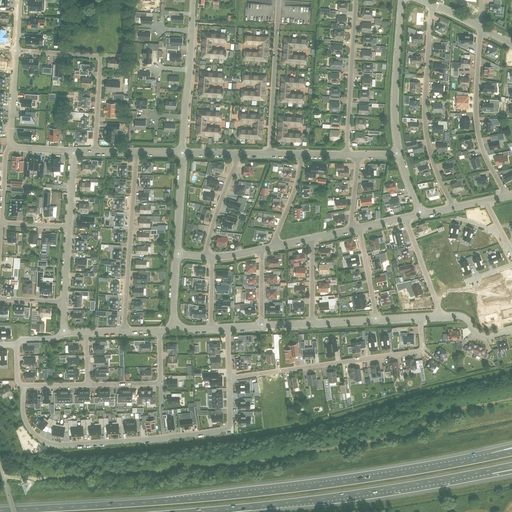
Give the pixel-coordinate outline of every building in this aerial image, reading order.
[(44,0),(38,0),(39,2),(30,1),(29,10),(41,11),(42,2),(45,2),(44,0)] [(490,4),(490,12),(496,12),(496,15),(503,16),(503,13),(504,7),(501,7),(501,5),(500,5),(500,4),(500,1),(497,1),(497,4),(496,5),(494,5),(491,5),(491,4),(490,4)] [(338,3),(338,11),(347,11),(347,4),(338,3)] [(372,18),(372,10),(363,10),(363,13),(362,14),(362,16),(363,16),(363,18),(372,18)] [(172,23),(183,23),(183,16),(180,16),(179,14),(179,11),(169,11),(169,15),(173,15),(172,23)] [(146,16),(146,13),(136,12),(135,18),(142,18),(141,24),(152,24),(152,17),(146,16)] [(414,24),(414,28),(420,28),(421,25),(423,25),(424,17),(424,13),(417,13),(416,25),(414,24)] [(0,21),(8,22),(9,15),(0,14),(0,21)] [(347,19),(347,17),(338,17),(337,28),(345,29),(345,25),(346,25),(346,22),(347,21),(347,19)] [(44,20),(45,20),(45,19),(32,19),(32,21),(29,21),(28,28),(38,28),(38,24),(43,25),(44,20)] [(447,23),(444,22),(442,25),(438,23),(435,30),(442,33),(447,23)] [(362,24),(362,31),(371,32),(371,24),(362,24)] [(416,30),(411,28),(408,27),(408,31),(413,34),(413,35),(412,43),(416,43),(416,42),(422,42),(422,41),(423,40),(423,38),(422,37),(422,36),(415,35),(415,33),(416,30)] [(334,39),(343,40),(343,39),(344,38),(344,36),(343,36),(344,32),(335,32),(332,32),(331,36),(334,37),(334,39)] [(203,38),(202,38),(202,42),(203,42),(203,45),(211,45),(211,42),(212,38),(207,37),(207,36),(208,33),(204,33),(203,38)] [(219,34),(208,33),(207,36),(207,37),(212,38),(211,42),(218,42),(219,34)] [(39,40),(42,40),(43,34),(36,34),(36,37),(28,36),(27,44),(28,44),(28,45),(32,45),(32,44),(34,44),(34,46),(39,46),(39,44),(39,40)] [(226,41),(227,41),(227,37),(226,37),(226,34),(219,34),(218,42),(226,43),(226,41)] [(245,44),(253,44),(253,36),(251,36),(251,35),(247,35),(247,36),(246,36),(245,38),(244,38),(244,42),(245,42),(245,44)] [(257,36),(253,36),(253,44),(260,45),(260,41),(264,41),(264,39),(264,37),(261,37),(261,36),(257,35),(257,36)] [(458,43),(457,46),(466,47),(467,43),(472,44),(473,37),(461,36),(460,43),(458,43)] [(260,45),(259,49),(268,49),(268,47),(269,47),(269,43),(268,43),(268,37),(264,37),(264,39),(264,41),(260,41),(260,45)] [(377,38),(363,37),(363,45),(372,46),(372,42),(376,43),(377,38)] [(166,43),(165,49),(167,49),(174,50),(175,50),(175,45),(182,46),(182,38),(172,38),(171,43),(166,43)] [(288,43),(289,41),(288,41),(289,38),(285,38),(284,44),(283,44),(283,47),(284,48),(284,50),(292,51),(292,47),(292,43),(288,43)] [(293,38),(292,39),(289,38),(288,41),(289,41),(288,43),(292,43),(292,47),(299,47),(300,39),(296,39),(296,38),(293,38)] [(302,38),(302,39),(300,39),(299,47),(307,48),(307,46),(308,46),(308,42),(307,42),(307,40),(306,40),(306,39),(302,38)] [(436,45),(436,46),(435,47),(434,48),(434,49),(434,50),(435,50),(435,52),(445,53),(445,46),(447,46),(447,42),(441,42),(441,45),(436,45)] [(143,49),(142,63),(150,63),(151,58),(152,53),(151,53),(151,50),(153,50),(153,43),(148,43),(148,50),(143,49)] [(201,51),(202,52),(202,57),(206,57),(206,55),(206,53),(211,53),(211,49),(211,45),(203,45),(203,48),(202,47),(201,51)] [(333,53),(342,54),(343,46),(334,45),(330,45),(330,53),(333,53)] [(495,47),(493,50),(489,48),(486,54),(493,58),(495,53),(498,48),(495,47)] [(167,53),(167,60),(170,60),(181,61),(181,54),(176,54),(174,53),(174,50),(167,49),(167,53)] [(210,57),(210,59),(214,59),(214,58),(217,58),(218,50),(211,49),(211,53),(206,53),(206,55),(206,57),(210,57)] [(267,52),(268,49),(259,49),(259,52),(259,56),(263,57),(263,58),(263,61),(267,61),(267,56),(268,56),(268,52),(267,52)] [(223,59),(223,58),(225,58),(225,56),(226,56),(226,52),(225,52),(225,50),(218,50),(217,58),(219,58),(219,59),(223,59)] [(283,62),(287,62),(287,60),(287,58),(291,59),(292,55),(292,51),(284,50),(284,53),(283,53),(282,57),(283,57),(283,62)] [(250,60),(252,60),(252,52),(245,51),(244,54),(243,54),(243,58),(244,58),(244,60),(246,60),(245,61),(249,61),(250,60)] [(363,52),(362,53),(362,55),(362,59),(371,59),(372,52),(363,51),(363,52)] [(259,56),(259,52),(252,52),(252,60),(255,60),(255,61),(259,62),(259,61),(263,61),(263,58),(263,57),(259,56)] [(295,63),(298,63),(299,55),(292,55),(291,59),(287,58),(287,60),(287,62),(291,63),(291,64),(295,64),(295,63)] [(306,58),(306,56),(299,55),(298,63),(300,63),(300,64),(304,65),(304,64),(306,64),(306,62),(307,62),(307,58),(306,58)] [(461,63),(461,67),(470,67),(470,60),(469,60),(470,55),(465,55),(464,59),(461,59),(461,63)] [(421,57),(411,56),(411,64),(414,64),(415,63),(420,64),(420,62),(421,61),(422,59),(421,58),(421,57)] [(334,59),(334,60),(331,60),(330,68),(342,69),(342,61),(341,61),(342,57),(336,57),(336,60),(334,59)] [(25,64),(24,64),(24,68),(29,69),(29,71),(34,71),(34,69),(38,69),(38,64),(38,63),(37,63),(37,60),(33,60),(33,59),(30,59),(30,60),(25,59),(25,64)] [(75,74),(74,74),(80,75),(86,75),(86,71),(93,71),(94,70),(94,68),(93,67),(93,65),(90,65),(90,64),(84,63),(84,64),(80,64),(79,71),(75,71),(75,74)] [(444,68),(445,65),(435,63),(435,65),(434,66),(434,68),(435,69),(434,70),(440,71),(440,72),(444,73),(444,74),(449,74),(449,69),(444,68)] [(53,67),(52,80),(61,81),(62,64),(58,64),(58,65),(58,66),(56,66),(56,67),(53,67)] [(364,65),(363,72),(372,73),(373,65),(364,65)] [(484,75),(484,76),(492,77),(492,68),(485,67),(485,71),(484,72),(484,75)] [(209,71),(209,72),(205,72),(205,75),(205,76),(209,77),(209,81),(215,81),(216,73),(213,73),(213,72),(209,71)] [(139,72),(139,79),(146,79),(146,82),(151,82),(151,88),(155,88),(156,80),(150,79),(150,72),(139,72)] [(205,76),(205,75),(205,72),(201,72),(201,77),(200,77),(199,81),(200,81),(200,84),(208,84),(209,83),(209,81),(209,77),(205,76)] [(224,73),(222,73),(222,72),(218,72),(218,73),(216,73),(215,81),(223,82),(223,79),(224,80),(225,76),(224,75),(224,73)] [(242,83),(250,83),(251,75),(248,75),(249,74),(245,74),(245,75),(243,75),(243,77),(242,77),(242,81),(243,81),(242,83)] [(254,74),(254,75),(251,75),(250,83),(257,84),(257,80),(261,80),(261,78),(262,78),(262,76),(258,76),(258,75),(254,74)] [(339,74),(330,74),(330,82),(339,82),(339,79),(340,78),(340,76),(339,76),(339,74)] [(257,84),(257,88),(265,88),(265,86),(266,86),(266,82),(265,82),(266,76),(262,76),(262,78),(261,78),(261,80),(257,80),(257,84)] [(179,77),(169,77),(169,84),(179,85),(179,77)] [(280,87),(281,87),(281,89),(289,90),(290,86),(290,82),(286,82),(286,80),(286,77),(282,77),(282,83),(281,83),(280,87)] [(290,86),(296,86),(297,78),(294,78),(294,77),(290,77),(290,78),(286,77),(286,80),(286,82),(290,82),(290,86)] [(299,78),(297,78),(296,86),(304,87),(304,85),(305,85),(306,81),(305,81),(305,79),(303,79),(303,78),(299,77),(299,78)] [(86,78),(82,78),(82,86),(85,86),(84,90),(89,91),(89,87),(91,87),(91,85),(92,84),(92,82),(91,81),(91,80),(86,79),(86,78)] [(460,78),(460,86),(469,86),(469,78),(460,78)] [(372,79),(363,79),(362,86),(371,87),(372,79)] [(116,90),(119,90),(119,81),(107,81),(107,91),(116,92),(116,90)] [(419,83),(412,83),(412,88),(411,88),(411,92),(415,92),(416,93),(418,93),(418,92),(419,92),(420,91),(420,89),(419,89),(419,83)] [(484,85),(483,92),(494,93),(494,92),(494,88),(496,88),(497,86),(497,83),(492,83),(491,86),(484,85)] [(208,84),(200,84),(200,87),(199,86),(199,90),(200,90),(199,96),(203,96),(204,94),(204,92),(208,92),(208,88),(208,84)] [(433,90),(433,91),(439,92),(439,93),(443,93),(443,85),(434,84),(434,86),(433,87),(433,89),(433,90)] [(204,94),(203,96),(207,96),(207,97),(211,98),(211,97),(214,97),(215,89),(208,88),(208,92),(204,92),(204,94)] [(265,88),(257,88),(257,91),(256,95),(260,96),(260,97),(260,100),(264,100),(265,95),(266,95),(266,91),(265,91),(265,88)] [(224,91),(223,91),(223,89),(215,89),(214,97),(217,97),(217,98),(221,98),(221,97),(222,97),(222,95),(223,95),(224,91)] [(289,94),(289,90),(281,89),(281,92),(280,92),(280,96),(281,96),(280,101),(284,102),(285,99),(285,97),(289,98),(289,94)] [(340,90),(331,89),(331,97),(340,97),(340,90)] [(247,99),(249,99),(250,91),(242,90),(242,93),(241,93),(240,96),(242,97),(241,99),(243,99),(243,100),(247,100),(247,99)] [(256,100),(260,100),(260,97),(260,96),(256,95),(257,91),(250,91),(249,99),(252,99),(252,100),(256,101),(256,100)] [(468,108),(468,96),(462,96),(462,92),(457,91),(457,100),(455,100),(455,104),(457,104),(457,108),(468,108)] [(369,93),(360,92),(360,100),(369,100),(369,93)] [(79,101),(82,102),(82,108),(90,108),(90,97),(85,97),(85,94),(80,93),(79,101)] [(25,94),(26,94),(26,99),(22,99),(21,106),(32,107),(32,100),(38,100),(38,95),(25,94)] [(285,97),(285,99),(284,102),(288,102),(288,103),(292,103),(292,102),(295,102),(296,94),(289,94),(289,98),(285,97)] [(304,95),(296,94),(295,102),(298,102),(298,103),(302,104),(302,103),(303,103),(303,101),(304,101),(305,97),(304,97),(304,95)] [(419,104),(419,101),(416,101),(416,100),(416,101),(414,101),(414,100),(414,101),(411,101),(411,104),(410,104),(411,104),(411,106),(410,106),(411,106),(411,109),(414,109),(413,110),(414,110),(414,109),(416,109),(416,110),(416,109),(419,109),(419,106),(420,107),(420,106),(419,106),(419,104),(420,104),(419,104)] [(494,113),(495,108),(499,109),(500,100),(490,100),(490,104),(483,103),(482,110),(483,110),(483,112),(494,113)] [(147,101),(137,101),(136,108),(146,109),(147,101)] [(176,102),(166,101),(166,109),(176,109),(176,102)] [(105,107),(105,112),(107,113),(106,116),(115,117),(115,113),(115,109),(117,109),(118,103),(116,103),(113,103),(113,104),(108,104),(107,103),(107,107),(105,107)] [(339,103),(330,103),(330,110),(339,111),(339,108),(340,107),(340,105),(339,104),(339,103)] [(433,109),(433,112),(437,112),(440,112),(442,112),(442,104),(441,104),(439,104),(439,103),(433,103),(433,109)] [(368,106),(359,106),(359,113),(368,114),(368,106)] [(210,110),(206,110),(206,111),(202,111),(202,113),(202,115),(206,115),(206,119),(213,120),(213,112),(210,111),(210,110)] [(26,112),(26,116),(21,116),(20,123),(32,124),(32,123),(31,123),(32,117),(35,117),(35,112),(36,112),(26,111),(25,112),(26,112)] [(198,123),(206,123),(206,119),(206,115),(202,115),(202,113),(202,111),(198,111),(198,116),(197,116),(197,120),(198,120),(198,121),(198,123)] [(220,111),(216,111),(216,112),(213,112),(213,120),(221,120),(221,118),(222,118),(222,114),(221,114),(221,112),(220,112),(220,111)] [(240,120),(240,122),(248,122),(248,114),(246,114),(246,113),(242,112),(242,114),(240,113),(240,116),(239,115),(239,119),(240,120)] [(251,113),(251,114),(248,114),(248,122),(254,123),(255,123),(255,119),(259,119),(259,117),(259,115),(255,114),(255,113),(251,113)] [(255,119),(255,123),(254,123),(254,126),(262,127),(263,124),(264,124),(264,120),(263,120),(263,115),(259,115),(259,117),(259,119),(255,119)] [(283,121),(283,119),(284,116),(279,116),(279,122),(278,122),(278,126),(279,126),(279,128),(287,129),(287,125),(287,121),(283,121)] [(287,116),(287,117),(284,116),(283,119),(283,121),(287,121),(287,125),(294,125),(294,117),(291,117),(291,116),(287,116)] [(297,116),(297,117),(294,117),(294,125),(302,126),(302,124),(303,124),(303,120),(302,120),(302,118),(301,118),(301,117),(297,116)] [(340,118),(331,118),(331,125),(340,126),(340,118)] [(468,118),(460,119),(460,123),(461,122),(461,128),(463,128),(464,129),(466,129),(467,128),(468,128),(468,118)] [(356,119),(356,127),(365,128),(365,120),(356,119)] [(499,119),(489,119),(489,122),(485,122),(484,132),(491,132),(491,128),(492,128),(494,126),(494,125),(499,125),(499,119)] [(146,121),(136,121),(135,128),(145,129),(146,121)] [(439,125),(434,125),(434,126),(432,127),(432,129),(433,130),(433,132),(439,132),(439,133),(443,133),(443,126),(445,126),(446,122),(440,122),(439,125)] [(113,142),(113,140),(113,136),(114,136),(115,129),(117,129),(119,129),(119,123),(109,123),(109,129),(109,131),(107,131),(105,130),(105,132),(104,132),(104,134),(104,135),(104,136),(104,138),(104,140),(106,140),(106,141),(108,141),(108,142),(113,143),(113,142)] [(175,124),(165,123),(165,131),(175,132),(175,124)] [(197,129),(197,135),(201,135),(201,132),(201,131),(205,131),(206,127),(206,123),(198,123),(197,125),(196,125),(196,129),(197,129)] [(258,134),(258,136),(258,139),(262,139),(262,134),(263,134),(263,130),(262,130),(262,127),(254,126),(254,130),(254,134),(258,134)] [(201,135),(205,135),(205,136),(209,137),(209,135),(212,136),(212,127),(206,127),(205,131),(201,131),(201,132),(201,135)] [(214,137),(218,137),(218,136),(220,136),(220,134),(221,134),(221,130),(220,130),(220,128),(212,127),(212,136),(214,136),(214,137)] [(278,140),(282,141),(282,138),(282,136),(286,137),(287,133),(287,129),(279,128),(279,131),(277,131),(277,135),(278,135),(278,140)] [(20,132),(19,139),(31,140),(32,135),(36,135),(37,129),(26,129),(26,132),(24,131),(24,133),(20,132)] [(49,141),(58,141),(58,129),(50,129),(49,141)] [(244,138),(247,138),(247,130),(239,129),(239,131),(238,131),(238,135),(239,135),(239,137),(240,138),(240,139),(244,139),(244,138)] [(254,130),(247,130),(247,138),(250,138),(250,139),(254,140),(254,138),(258,139),(258,136),(258,134),(254,134),(254,130)] [(331,131),(330,139),(339,140),(339,136),(340,136),(340,134),(340,133),(340,132),(331,131)] [(87,142),(87,132),(77,132),(76,142),(87,142)] [(282,136),(282,138),(282,141),(286,141),(286,142),(290,142),(290,141),(293,141),(293,133),(287,133),(286,137),(282,136)] [(301,134),(293,133),(293,141),(295,141),(295,142),(299,143),(299,142),(301,142),(301,140),(302,140),(302,136),(301,136),(301,134)] [(365,134),(356,133),(355,134),(355,135),(355,137),(355,141),(367,141),(368,136),(364,136),(365,134)] [(491,142),(489,143),(490,150),(500,147),(499,141),(504,140),(503,135),(490,137),(491,137),(492,142),(491,142)] [(472,138),(465,140),(468,150),(474,148),(472,138)] [(407,149),(413,148),(414,153),(423,151),(423,149),(424,148),(423,146),(422,145),(422,144),(417,145),(416,141),(413,142),(413,140),(405,141),(406,143),(407,149)] [(443,144),(437,144),(437,145),(436,146),(437,148),(438,149),(438,151),(443,151),(447,151),(447,144),(449,143),(449,140),(443,140),(443,144)] [(503,156),(496,157),(497,165),(509,162),(507,156),(511,155),(510,151),(507,151),(503,152),(503,156)] [(12,167),(12,171),(16,172),(16,171),(19,171),(23,171),(23,162),(21,162),(21,157),(13,157),(12,167)] [(28,158),(28,161),(25,161),(24,176),(29,177),(30,170),(34,170),(34,159),(35,159),(35,158),(32,158),(32,157),(29,157),(29,158),(28,158)] [(478,157),(470,160),(473,169),(476,168),(477,168),(479,168),(479,166),(481,166),(478,157)] [(42,177),(43,164),(44,164),(44,163),(41,163),(41,159),(40,159),(40,158),(37,158),(37,159),(35,159),(34,159),(34,170),(38,170),(37,177),(42,177)] [(44,167),(44,174),(48,175),(48,172),(54,173),(54,172),(55,159),(51,159),(51,160),(48,160),(48,162),(48,167),(44,167)] [(443,166),(444,167),(443,169),(444,171),(445,171),(445,173),(451,171),(451,172),(455,171),(453,164),(455,163),(454,160),(448,161),(449,165),(443,166)] [(148,165),(143,165),(143,172),(151,172),(151,167),(152,162),(148,162),(148,165)] [(258,162),(246,162),(246,168),(244,168),(244,175),(253,175),(253,172),(253,166),(258,166),(258,162)] [(420,162),(415,164),(416,168),(418,167),(421,174),(425,173),(426,176),(431,175),(429,171),(429,169),(430,168),(429,166),(428,166),(427,164),(422,166),(420,162)] [(223,172),(224,166),(214,163),(213,170),(223,172)] [(92,165),(83,164),(83,166),(82,167),(81,169),(82,170),(82,172),(91,173),(92,165)] [(339,171),(339,176),(348,176),(348,174),(349,173),(349,171),(348,170),(348,169),(344,169),(344,164),(336,164),(336,171),(339,171)] [(374,164),(368,164),(368,170),(364,170),(364,177),(374,176),(373,170),(371,170),(371,167),(374,167),(374,164)] [(119,172),(119,176),(126,177),(127,166),(120,165),(119,172)] [(307,170),(307,172),(307,173),(307,176),(316,177),(316,173),(326,174),(327,166),(311,165),(311,169),(308,169),(307,170)] [(291,178),(292,171),(287,170),(288,167),(284,167),(284,172),(284,173),(281,172),(281,175),(282,176),(282,177),(291,178)] [(503,177),(506,183),(511,179),(511,168),(503,170),(505,174),(505,175),(503,177)] [(481,178),(480,174),(474,175),(474,178),(477,178),(478,185),(488,183),(487,182),(488,181),(488,179),(487,178),(486,177),(481,178)] [(153,175),(150,175),(149,178),(142,178),(141,186),(150,187),(150,179),(153,179),(153,175)] [(214,179),(210,177),(207,185),(208,185),(207,189),(213,190),(214,187),(216,188),(217,187),(218,186),(219,184),(218,183),(219,182),(213,180),(214,179)] [(457,183),(452,184),(452,186),(451,187),(452,189),(453,190),(453,191),(462,189),(461,182),(463,181),(462,178),(456,179),(457,183)] [(244,195),(245,186),(251,187),(251,183),(239,181),(239,185),(236,184),(235,194),(244,195)] [(126,182),(119,182),(118,193),(125,193),(126,182)] [(278,187),(279,188),(278,197),(282,197),(282,193),(285,193),(286,186),(282,186),(282,183),(279,182),(278,187)] [(342,182),(339,183),(336,183),(336,186),(339,186),(340,194),(348,193),(348,185),(342,186),(342,182)] [(91,183),(81,183),(81,184),(80,185),(80,187),(81,188),(81,190),(86,190),(86,191),(90,191),(91,183)] [(395,183),(386,185),(387,191),(389,191),(390,193),(394,192),(393,191),(394,190),(396,189),(395,183)] [(308,189),(302,189),(302,197),(303,197),(307,197),(309,197),(309,196),(309,195),(310,195),(310,192),(309,192),(309,189),(311,189),(311,186),(308,186),(308,189)] [(203,188),(202,192),(205,192),(204,198),(207,198),(207,200),(210,201),(210,200),(214,200),(215,193),(210,193),(211,190),(203,188)] [(140,193),(140,200),(149,200),(149,197),(150,197),(150,193),(150,189),(144,189),(144,193),(140,193)] [(429,195),(428,195),(429,198),(430,198),(430,199),(439,197),(438,196),(439,195),(439,193),(438,193),(437,191),(435,192),(434,189),(430,190),(430,193),(429,193),(429,195)] [(44,192),(43,209),(44,209),(44,214),(44,216),(49,217),(49,216),(53,216),(53,207),(49,207),(50,207),(50,205),(50,197),(50,193),(51,193),(44,192)] [(373,197),(372,194),(366,194),(367,198),(362,198),(363,205),(372,204),(371,197),(373,197)] [(114,198),(117,198),(117,209),(124,209),(125,199),(118,198),(118,195),(114,195),(114,198)] [(383,198),(382,198),(383,201),(384,201),(384,204),(390,203),(391,208),(393,207),(399,206),(400,206),(399,203),(400,202),(399,200),(398,198),(391,200),(391,196),(385,198),(383,198)] [(227,207),(238,211),(241,204),(244,205),(247,198),(239,197),(237,202),(230,199),(227,207)] [(18,216),(19,211),(23,211),(23,207),(23,199),(16,199),(16,204),(11,203),(10,215),(18,216)] [(154,206),(154,203),(148,203),(148,206),(141,206),(140,213),(150,213),(151,206),(154,206)] [(89,204),(80,204),(79,211),(88,212),(89,204)] [(295,208),(295,218),(296,218),(302,218),(302,211),(310,211),(309,204),(301,205),(301,208),(296,208),(295,208)] [(201,205),(199,212),(202,213),(201,219),(202,219),(207,221),(211,210),(207,209),(208,206),(207,206),(201,205)] [(32,207),(27,207),(27,211),(26,212),(26,214),(27,214),(27,215),(28,216),(30,216),(30,215),(36,216),(37,209),(31,208),(32,207)] [(359,212),(361,221),(368,220),(367,215),(367,214),(369,213),(368,208),(362,209),(362,211),(359,212)] [(111,216),(116,217),(116,226),(123,226),(124,215),(117,215),(117,212),(111,212),(111,216)] [(264,217),(263,223),(266,224),(273,225),(274,218),(270,217),(270,214),(264,214),(263,217),(264,217)] [(344,219),(345,218),(344,214),(333,216),(334,220),(335,220),(336,223),(344,222),(344,219)] [(236,225),(238,218),(227,215),(226,218),(223,217),(220,226),(232,229),(233,224),(236,225)] [(140,219),(140,226),(150,226),(150,222),(159,222),(160,216),(153,216),(147,216),(147,219),(140,219)] [(90,224),(94,224),(94,217),(83,217),(83,220),(79,220),(78,223),(77,223),(77,227),(78,227),(78,228),(89,228),(90,224)] [(292,223),(292,226),(287,227),(287,234),(299,232),(299,225),(301,225),(301,222),(292,223)] [(418,234),(420,235),(425,233),(427,232),(428,231),(427,229),(425,223),(420,225),(421,227),(417,228),(418,230),(417,232),(418,234)] [(452,224),(450,236),(457,237),(456,239),(460,240),(461,233),(458,232),(458,229),(459,225),(452,224)] [(467,227),(463,238),(470,241),(469,243),(472,244),(474,238),(471,237),(472,234),(474,229),(467,227)] [(122,242),(123,232),(119,232),(119,229),(113,228),(113,234),(114,236),(115,236),(115,241),(122,242)] [(149,240),(149,234),(157,234),(157,230),(144,230),(144,233),(139,233),(139,240),(149,240)] [(262,234),(262,231),(256,230),(256,233),(259,234),(258,236),(259,236),(258,241),(265,241),(266,234),(262,234)] [(9,232),(8,242),(16,242),(16,239),(15,238),(16,233),(14,233),(13,232),(11,231),(10,232),(9,232)] [(197,231),(194,241),(200,243),(203,233),(197,231)] [(226,236),(232,237),(232,238),(235,238),(236,241),(236,242),(238,242),(241,234),(227,232),(226,236)] [(395,244),(390,245),(391,249),(401,247),(400,243),(404,243),(401,232),(392,234),(395,244)] [(475,236),(472,245),(475,246),(476,244),(482,246),(486,235),(480,232),(478,238),(475,236)] [(37,246),(40,246),(40,240),(37,240),(37,234),(36,234),(35,233),(33,233),(32,234),(31,234),(30,239),(29,239),(29,243),(37,243),(37,246)] [(57,234),(56,234),(55,233),(52,233),(51,234),(50,234),(47,234),(43,234),(42,251),(47,251),(48,244),(56,244),(57,234)] [(427,240),(422,242),(424,247),(434,244),(433,240),(436,239),(434,234),(426,237),(427,240)] [(224,238),(218,238),(218,239),(217,240),(216,242),(217,243),(217,245),(227,246),(227,238),(224,237),(224,238)] [(371,246),(371,250),(379,248),(377,239),(375,239),(373,238),(371,239),(371,240),(370,240),(371,246)] [(77,240),(77,250),(77,252),(83,253),(83,251),(84,251),(85,241),(77,240)] [(348,241),(348,244),(346,245),(346,246),(345,247),(346,249),(347,250),(347,251),(356,249),(356,248),(357,247),(356,245),(355,244),(355,243),(353,243),(352,240),(348,241)] [(138,247),(138,254),(148,254),(148,253),(151,253),(151,247),(151,244),(145,243),(145,247),(138,247)] [(434,244),(424,247),(426,253),(438,248),(436,243),(434,244)] [(332,248),(332,244),(326,245),(326,249),(320,249),(320,250),(319,251),(319,253),(320,254),(320,256),(330,256),(330,248),(332,248)] [(113,259),(121,259),(121,249),(115,248),(115,245),(109,245),(109,249),(114,249),(113,259)] [(403,261),(410,259),(408,250),(405,251),(404,248),(399,249),(400,255),(401,256),(402,256),(403,261)] [(438,248),(426,253),(428,258),(438,255),(441,253),(439,248),(438,248)] [(383,260),(387,260),(385,253),(376,255),(376,259),(373,259),(372,259),(372,260),(374,269),(374,270),(375,270),(376,269),(381,268),(380,264),(382,264),(383,261),(383,260)] [(487,255),(484,256),(486,262),(489,261),(490,264),(498,261),(502,260),(499,253),(488,257),(487,255)] [(304,255),(303,254),(294,256),(295,259),(290,260),(291,267),(301,265),(301,261),(305,261),(304,259),(305,258),(305,257),(305,256),(304,255)] [(268,261),(268,264),(269,265),(269,266),(274,266),(278,266),(278,260),(278,258),(281,258),(281,255),(277,255),(277,258),(275,258),(275,259),(269,259),(269,260),(268,261)] [(350,255),(344,256),(344,259),(347,259),(348,266),(360,264),(359,257),(354,258),(351,258),(350,255)] [(438,255),(428,258),(430,264),(436,262),(437,264),(443,262),(442,259),(440,260),(438,255)] [(472,256),(469,257),(471,264),(474,263),(475,265),(477,270),(483,267),(479,256),(473,258),(472,256)] [(136,260),(136,267),(146,268),(146,261),(149,261),(150,257),(144,257),(143,261),(136,260)] [(467,261),(460,263),(464,274),(471,272),(469,268),(468,265),(471,264),(469,257),(466,258),(467,261)] [(77,262),(76,263),(76,265),(77,266),(76,267),(86,268),(87,260),(83,260),(83,261),(77,260),(77,262)] [(120,276),(120,265),(114,265),(114,262),(110,261),(110,264),(113,265),(112,275),(120,276)] [(320,265),(320,273),(329,273),(329,266),(332,266),(332,262),(327,262),(326,265),(320,265)] [(247,263),(247,271),(245,271),(245,274),(250,274),(250,272),(256,272),(256,263),(247,263)] [(443,263),(434,267),(436,272),(445,269),(443,263)] [(407,276),(415,273),(415,272),(416,270),(415,268),(414,268),(413,266),(410,267),(409,264),(399,266),(401,273),(405,272),(407,276)] [(10,279),(9,285),(4,284),(4,291),(14,292),(14,289),(18,289),(19,280),(18,280),(19,268),(20,269),(20,267),(14,267),(13,272),(13,276),(15,276),(15,280),(10,279)] [(195,275),(205,276),(206,269),(196,268),(195,275)] [(445,269),(436,272),(438,278),(447,274),(450,274),(448,268),(445,269)] [(354,279),(360,278),(359,272),(355,272),(354,269),(351,270),(352,273),(353,273),(354,279)] [(218,271),(218,277),(223,277),(224,277),(224,281),(232,281),(232,275),(228,275),(228,271),(218,271)] [(273,274),(268,274),(268,283),(276,283),(277,275),(279,275),(279,271),(273,271),(273,274)] [(40,286),(40,291),(40,294),(43,294),(44,295),(47,295),(48,294),(52,294),(53,282),(53,278),(45,278),(45,282),(43,282),(43,278),(43,272),(38,272),(37,286),(40,286)] [(139,274),(139,275),(135,275),(134,282),(147,282),(147,281),(148,281),(148,274),(139,274)] [(447,274),(438,278),(440,283),(449,280),(447,274)] [(510,274),(503,276),(507,287),(511,285),(511,278),(511,279),(510,274)] [(256,285),(256,276),(247,276),(247,285),(245,285),(245,288),(254,288),(254,285),(256,285)] [(376,278),(378,285),(387,283),(386,276),(376,278)] [(83,283),(83,277),(80,277),(80,280),(75,280),(75,287),(82,287),(82,283),(83,283)] [(108,281),(112,282),(111,292),(119,293),(119,282),(113,282),(113,278),(109,278),(108,281)] [(499,279),(492,281),(496,293),(503,290),(504,293),(507,291),(504,283),(501,284),(499,279)] [(326,283),(321,283),(319,283),(319,286),(318,286),(318,289),(319,289),(319,291),(329,291),(330,284),(331,284),(331,280),(326,280),(326,283)] [(449,280),(440,283),(442,289),(451,285),(449,280)] [(363,291),(362,284),(357,284),(357,281),(354,282),(354,285),(355,285),(356,292),(363,291)] [(410,281),(396,284),(398,291),(406,288),(408,292),(413,290),(415,295),(417,295),(418,296),(420,295),(421,294),(422,293),(420,287),(419,284),(418,284),(412,287),(410,281)] [(206,283),(193,282),(192,289),(205,290),(206,283)] [(217,286),(217,293),(228,293),(231,293),(231,289),(231,283),(227,283),(226,283),(226,286),(222,286),(217,286)] [(140,284),(140,288),(134,288),(134,290),(133,291),(133,293),(134,294),(134,295),(143,295),(143,288),(146,288),(146,284),(140,284)] [(484,293),(481,294),(484,302),(487,301),(487,299),(493,296),(489,285),(483,288),(484,293)] [(267,298),(276,298),(276,290),(279,290),(279,286),(271,286),(271,290),(268,289),(267,298)] [(446,291),(442,293),(444,299),(455,294),(452,286),(445,289),(446,291)] [(473,297),(469,298),(473,306),(476,305),(475,303),(481,300),(477,289),(471,291),(473,297)] [(79,295),(74,294),(74,299),(73,299),(72,302),(73,302),(73,306),(81,307),(82,295),(88,296),(88,291),(80,291),(79,295)] [(255,300),(255,291),(247,291),(247,293),(243,293),(243,300),(244,300),(244,303),(247,303),(247,300),(255,300)] [(205,303),(205,296),(199,296),(199,292),(192,292),(191,295),(195,295),(195,302),(205,303)] [(365,296),(363,296),(362,294),(353,296),(355,309),(363,308),(363,307),(367,306),(365,296)] [(388,294),(380,296),(382,305),(390,303),(388,294)] [(455,294),(444,299),(446,304),(451,303),(452,307),(459,304),(455,294)] [(118,298),(113,298),(113,295),(106,295),(106,298),(111,298),(110,309),(118,309),(118,298)] [(329,309),(329,305),(335,304),(334,298),(320,300),(321,303),(319,303),(319,310),(325,309),(325,311),(329,310),(329,309)] [(133,301),(133,304),(132,304),(132,308),(133,308),(132,309),(137,309),(136,310),(140,310),(140,309),(142,309),(142,302),(133,301)] [(217,305),(217,312),(227,312),(227,307),(230,307),(230,302),(224,302),(222,302),(222,305),(217,305)] [(267,306),(267,313),(279,313),(279,306),(282,306),(282,302),(273,302),(273,306),(267,306)] [(234,305),(235,308),(240,308),(240,310),(245,309),(246,314),(247,314),(248,315),(251,315),(251,313),(255,313),(255,306),(250,307),(250,305),(251,305),(251,303),(239,304),(234,305)] [(295,311),(296,311),(298,311),(299,311),(301,311),(304,311),(304,303),(298,303),(295,303),(295,311)] [(194,317),(198,317),(199,315),(201,315),(201,317),(206,317),(206,316),(206,314),(206,313),(206,310),(198,310),(198,306),(199,305),(188,304),(188,311),(189,311),(191,311),(191,317),(191,316),(193,316),(193,317),(194,317)] [(0,316),(7,317),(8,314),(8,311),(8,306),(0,305),(0,316)] [(14,307),(14,314),(14,317),(23,317),(24,314),(24,311),(24,307),(14,307)] [(43,315),(50,316),(50,314),(51,313),(51,311),(50,310),(50,309),(40,308),(40,311),(35,311),(35,314),(32,314),(32,321),(37,321),(37,317),(41,317),(43,317),(43,315)] [(511,308),(502,312),(504,318),(508,317),(511,316),(511,308)] [(82,313),(84,313),(84,310),(78,310),(78,314),(72,314),(72,315),(71,316),(71,318),(72,319),(72,321),(82,321),(82,313)] [(96,310),(96,315),(100,316),(105,316),(110,316),(110,321),(109,325),(111,325),(117,326),(117,315),(112,315),(112,312),(112,311),(105,311),(97,311),(96,310)] [(496,313),(484,316),(486,323),(490,322),(498,320),(497,317),(500,317),(498,310),(495,311),(496,313)] [(140,324),(140,315),(132,315),(132,324),(140,324)] [(41,322),(37,321),(32,321),(32,324),(31,328),(36,328),(36,327),(38,328),(37,331),(38,331),(39,332),(41,332),(42,331),(43,331),(43,324),(41,324),(41,322)] [(448,335),(447,335),(447,340),(460,339),(460,330),(453,331),(453,329),(448,330),(448,331),(448,335)] [(352,347),(348,348),(349,353),(353,352),(354,352),(355,353),(357,353),(358,352),(360,351),(359,348),(366,347),(366,345),(365,336),(365,330),(362,331),(362,341),(358,341),(358,342),(352,343),(352,347)] [(388,335),(381,336),(382,348),(389,347),(389,345),(389,342),(392,342),(392,332),(387,333),(388,335)] [(414,338),(414,335),(410,335),(410,336),(407,336),(407,333),(401,333),(401,337),(403,336),(404,343),(414,343),(413,338),(414,338)] [(239,340),(236,340),(236,351),(241,351),(244,351),(244,347),(244,343),(253,342),(253,335),(241,335),(241,340),(239,340)] [(368,335),(365,336),(366,345),(369,345),(370,348),(370,350),(377,349),(375,337),(368,338),(368,335)] [(334,355),(334,351),(337,351),(336,338),(329,339),(330,344),(325,345),(326,356),(334,355)] [(145,344),(145,340),(134,341),(134,345),(139,345),(139,352),(145,352),(145,351),(151,351),(151,349),(152,348),(152,346),(151,345),(151,344),(145,344)] [(100,346),(94,346),(94,347),(94,348),(94,350),(95,351),(95,353),(104,352),(104,345),(106,345),(106,341),(100,341),(100,346)] [(312,347),(309,347),(309,358),(315,358),(315,354),(317,354),(317,341),(312,341),(312,347)] [(73,342),(67,342),(67,345),(69,345),(69,353),(79,353),(79,351),(80,350),(80,348),(79,347),(79,346),(73,346),(73,342)] [(304,342),(300,342),(300,355),(303,354),(303,359),(304,359),(309,358),(309,347),(305,348),(304,342)] [(509,349),(507,342),(497,345),(498,348),(493,350),(498,358),(502,357),(500,351),(509,349)] [(34,353),(34,346),(35,346),(35,343),(32,343),(32,345),(30,346),(24,346),(25,348),(24,349),(24,351),(25,352),(25,353),(34,353)] [(217,343),(214,343),(211,344),(211,351),(212,351),(212,354),(219,353),(219,351),(220,351),(220,343),(217,343)] [(483,356),(486,349),(470,343),(467,350),(469,351),(469,352),(473,354),(474,352),(477,354),(477,355),(481,356),(481,355),(483,356)] [(177,345),(168,345),(168,352),(170,352),(170,354),(177,354),(177,345)] [(289,350),(285,350),(286,362),(295,361),(294,356),(293,352),(297,352),(296,345),(291,345),(289,346),(289,350)] [(446,353),(440,348),(436,354),(434,357),(442,363),(444,360),(442,359),(446,353)] [(273,353),(266,355),(266,357),(266,358),(267,358),(268,361),(268,364),(270,364),(271,364),(273,364),(274,363),(275,363),(274,356),(274,353),(273,353)] [(138,354),(138,357),(141,357),(141,364),(153,364),(153,358),(147,357),(147,354),(138,354)] [(105,355),(105,358),(95,358),(95,362),(96,362),(96,365),(104,365),(104,362),(106,362),(106,358),(111,358),(111,355),(105,355)] [(176,358),(176,356),(169,356),(169,358),(168,358),(168,366),(171,366),(174,366),(177,366),(177,358),(176,358)] [(241,359),(237,360),(237,370),(244,369),(244,359),(247,359),(247,356),(241,356),(241,359)] [(25,359),(25,363),(26,363),(26,366),(26,368),(29,368),(29,369),(31,369),(36,369),(36,366),(37,366),(37,362),(36,363),(36,359),(25,359)] [(406,360),(408,370),(419,368),(418,361),(413,361),(413,359),(406,360)] [(430,361),(426,368),(432,372),(436,366),(438,367),(440,365),(432,359),(430,362),(430,361)] [(399,373),(398,370),(397,361),(390,363),(391,371),(385,372),(386,377),(392,377),(392,374),(399,373)] [(381,377),(380,372),(379,364),(371,365),(372,374),(371,374),(372,379),(381,378),(381,382),(385,381),(384,377),(381,377)] [(356,367),(349,368),(350,372),(350,378),(353,378),(354,380),(361,379),(360,368),(356,368),(356,367)] [(79,371),(74,371),(74,368),(65,369),(65,372),(64,372),(64,379),(78,379),(78,375),(79,375),(79,371)] [(108,368),(101,368),(101,371),(95,371),(95,375),(97,375),(97,378),(102,378),(102,380),(106,380),(106,371),(108,371),(108,368)] [(24,376),(24,378),(25,379),(25,380),(35,380),(35,372),(37,372),(37,369),(36,369),(31,369),(31,373),(25,373),(25,375),(24,376)] [(335,371),(328,372),(329,382),(337,381),(335,371)] [(218,377),(218,373),(204,373),(204,380),(210,380),(210,385),(222,385),(222,377),(218,377)] [(315,374),(308,375),(309,385),(315,384),(317,384),(321,383),(321,379),(316,379),(315,374)] [(171,379),(171,380),(168,380),(168,387),(178,387),(178,381),(186,379),(186,375),(172,375),(172,379),(171,379)] [(288,378),(290,388),(297,387),(296,377),(288,378)] [(274,386),(271,386),(272,395),(275,394),(275,392),(282,391),(280,379),(273,380),(274,386)] [(267,381),(260,382),(262,394),(269,393),(269,395),(272,395),(271,386),(268,387),(267,381)] [(249,385),(237,385),(237,392),(242,392),(245,392),(245,395),(252,395),(252,392),(249,392),(249,385)] [(3,389),(0,390),(0,394),(2,394),(4,397),(12,393),(11,391),(12,390),(10,388),(9,388),(8,387),(3,390),(3,389)] [(209,401),(209,407),(215,407),(215,409),(220,409),(220,407),(223,407),(222,392),(216,392),(216,389),(209,389),(209,393),(209,401)] [(85,403),(85,401),(84,401),(84,391),(78,391),(78,397),(74,397),(74,403),(85,403)] [(93,397),(90,397),(90,391),(84,391),(84,401),(85,401),(90,401),(90,403),(93,403),(93,397)] [(104,402),(104,391),(98,391),(98,397),(94,397),(94,403),(98,403),(98,402),(104,402)] [(104,391),(104,402),(109,402),(109,406),(114,406),(114,397),(110,397),(110,391),(104,391)] [(117,403),(126,403),(126,391),(120,391),(120,396),(117,396),(117,403)] [(126,391),(126,403),(136,403),(136,396),(132,396),(132,391),(126,391)] [(146,400),(146,391),(140,391),(140,398),(136,398),(136,404),(143,404),(143,402),(147,401),(147,400),(146,400)] [(156,403),(156,397),(153,398),(152,391),(146,391),(146,400),(147,400),(150,400),(150,404),(156,403)] [(50,396),(50,392),(43,392),(43,403),(50,403),(50,399),(52,399),(52,396),(50,396)] [(54,404),(64,404),(64,392),(58,392),(58,397),(54,397),(54,404)] [(64,392),(64,404),(73,403),(73,397),(70,397),(70,392),(64,392)] [(37,399),(37,393),(29,393),(29,403),(35,403),(35,409),(41,409),(41,399),(37,399)] [(173,397),(171,397),(168,397),(169,403),(180,403),(179,397),(181,397),(181,393),(173,393),(173,397)] [(243,402),(238,402),(238,409),(250,409),(250,402),(252,402),(252,398),(243,398),(243,402)] [(209,415),(209,418),(212,418),(212,422),(223,422),(223,414),(222,414),(217,414),(217,411),(209,411),(209,415)] [(244,417),(238,417),(238,424),(250,424),(250,417),(253,417),(253,411),(243,412),(244,417)] [(189,426),(192,426),(191,415),(191,413),(180,414),(181,418),(181,419),(180,419),(181,422),(182,427),(184,427),(184,429),(189,428),(189,426)] [(167,414),(162,415),(164,426),(168,426),(168,429),(175,428),(174,418),(167,419),(167,414)] [(142,416),(143,425),(146,424),(147,431),(156,430),(154,418),(149,419),(149,415),(142,416)] [(39,419),(36,423),(38,425),(37,426),(42,430),(45,426),(49,427),(53,419),(50,418),(49,417),(47,420),(44,417),(42,421),(39,419)] [(117,422),(113,422),(113,423),(113,434),(119,433),(119,426),(122,426),(122,420),(121,418),(121,417),(116,417),(117,422)] [(99,423),(95,423),(95,425),(95,435),(101,434),(101,427),(104,427),(103,418),(98,418),(99,423)] [(108,418),(103,418),(104,427),(107,427),(107,434),(113,434),(113,423),(109,424),(108,418)] [(53,419),(49,427),(51,428),(53,429),(52,435),(58,436),(60,424),(56,424),(57,421),(55,420),(53,419)] [(81,425),(77,425),(78,436),(84,435),(83,428),(86,428),(86,419),(81,419),(81,425)] [(90,419),(86,419),(86,428),(86,430),(89,429),(90,435),(95,435),(95,425),(91,425),(90,419)] [(68,420),(68,422),(69,429),(71,429),(72,436),(78,436),(77,425),(77,424),(73,425),(73,420),(68,420)] [(60,424),(58,436),(63,437),(64,431),(69,431),(69,429),(68,422),(65,422),(64,422),(63,425),(60,424)]
